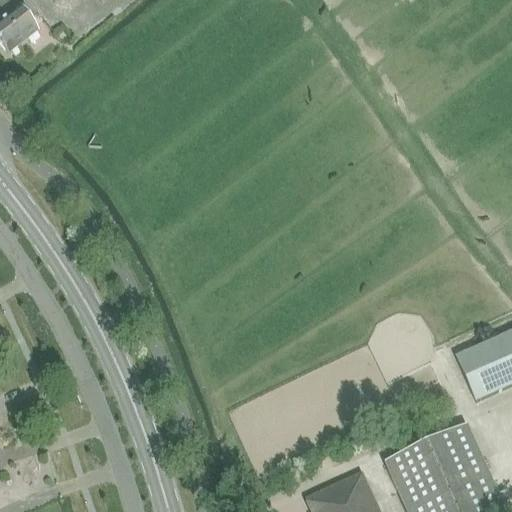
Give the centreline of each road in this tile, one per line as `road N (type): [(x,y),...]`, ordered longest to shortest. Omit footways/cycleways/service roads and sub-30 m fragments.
road 1 (tertiary): [(170,511),(100,329),(0,181)]
road 2 (residential): [(0,233),(51,306),(136,511)]
